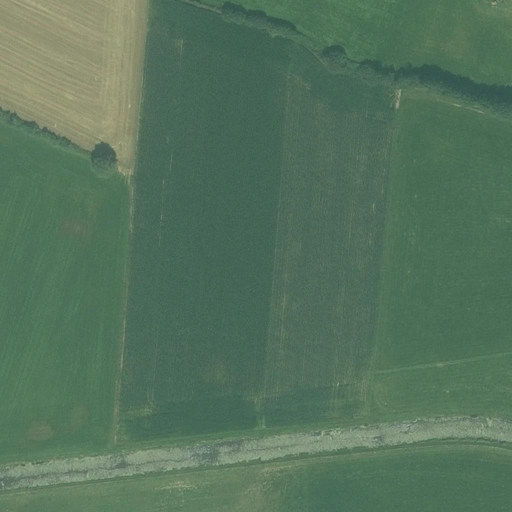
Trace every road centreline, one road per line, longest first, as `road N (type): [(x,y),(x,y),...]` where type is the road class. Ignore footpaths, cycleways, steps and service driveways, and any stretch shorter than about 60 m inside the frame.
road 1 (track): [(511,415),(398,417),(0,462)]
road 2 (track): [(177,11),(274,41),(357,86),(511,120)]
